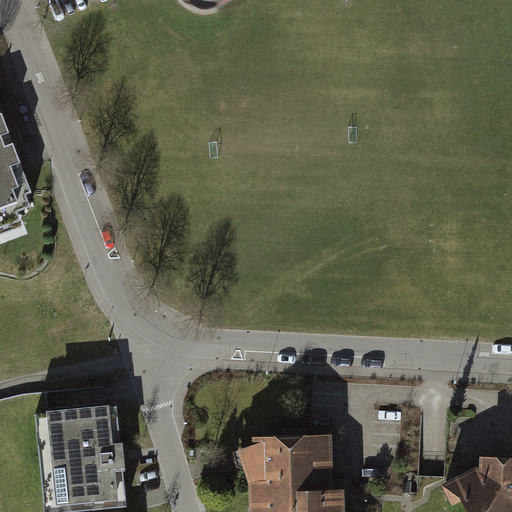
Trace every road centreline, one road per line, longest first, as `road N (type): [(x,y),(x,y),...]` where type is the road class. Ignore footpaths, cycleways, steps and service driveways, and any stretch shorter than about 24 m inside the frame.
road 1 (residential): [(156,337),(116,295),(5,0)]
road 2 (residential): [(156,337),(511,360)]
road 3 (residential): [(185,511),(142,357),(156,337)]
